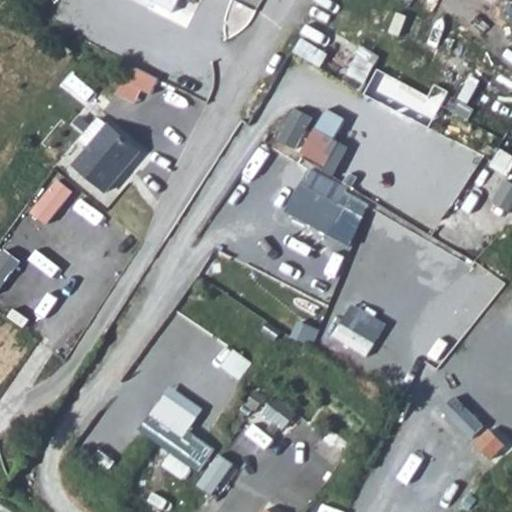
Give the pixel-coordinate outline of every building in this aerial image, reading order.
[(148,0),(171,12),(177,0),(148,0)] [(294,106),(282,139),(301,147),(313,114),(294,106)] [(329,167),(343,139),(316,126),(302,154),(329,167)] [(105,194),(138,154),(106,127),(73,167),(105,194)] [(331,234),(347,205),(302,182),(287,210),(331,234)] [(163,393),(150,417),(187,436),(199,411),(163,393)] [(288,427),(298,408),(274,396),(265,416),(288,427)] [(214,493),(235,463),(222,454),(201,484),(214,493)]
